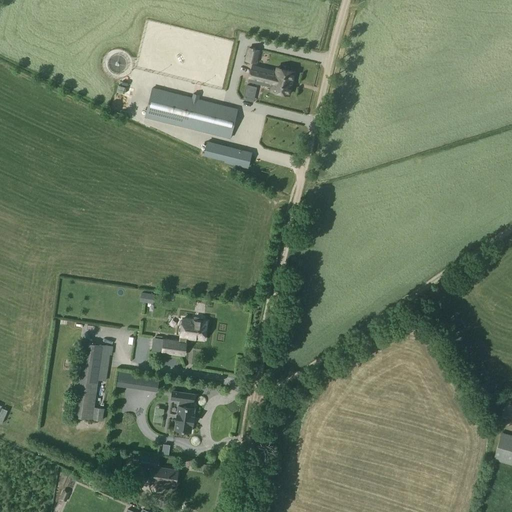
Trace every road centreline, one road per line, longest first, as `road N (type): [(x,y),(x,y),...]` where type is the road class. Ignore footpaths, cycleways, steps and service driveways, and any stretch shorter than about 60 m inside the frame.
road 1 (track): [(236,511),(256,390),(347,0)]
road 2 (track): [(511,228),(254,402)]
